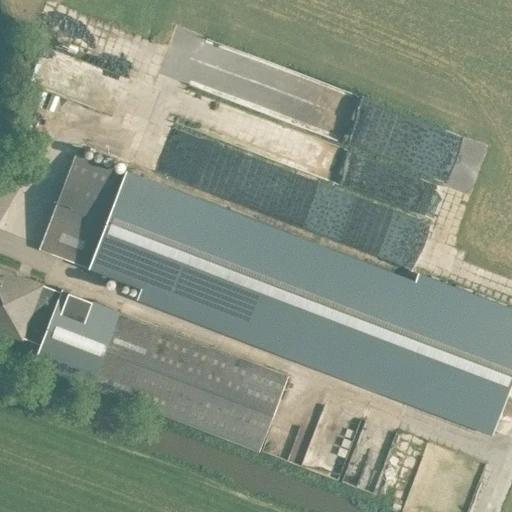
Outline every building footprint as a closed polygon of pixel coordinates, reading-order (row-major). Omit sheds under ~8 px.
[(101,48),(140,73),(154,52),(108,23),(99,38),(51,8),(40,25),(79,49),(84,41),(99,51),(101,48)] [(166,113),(277,149),(286,120),(173,84),(173,81),(164,78),(160,90),(172,94),(166,113)] [(511,309),(416,273),(413,282),(74,154),(42,246),(141,285),(138,292),(493,428),(511,377),(511,309)] [(61,290),(0,265),(0,330),(22,339),(23,336),(39,342),(32,361),(260,450),(289,374),(63,286),(61,290)] [(463,511),(479,511),(487,496),(474,490),(463,511)]
